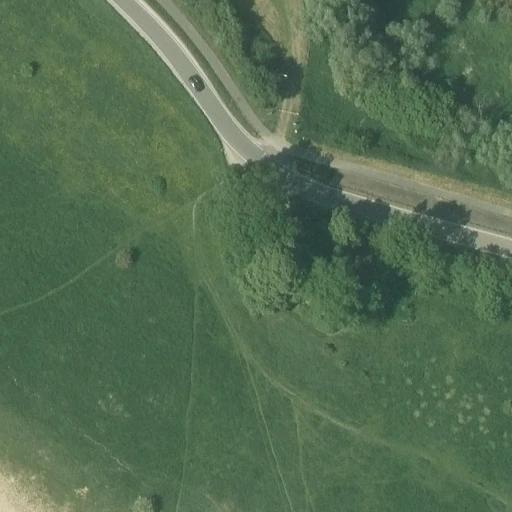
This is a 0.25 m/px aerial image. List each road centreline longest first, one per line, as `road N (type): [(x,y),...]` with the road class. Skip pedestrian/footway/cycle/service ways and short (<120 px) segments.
road 1 (unclassified): [(511,248),(330,197),(261,163),(121,0)]
road 2 (track): [(274,142),(293,55),(287,0)]
